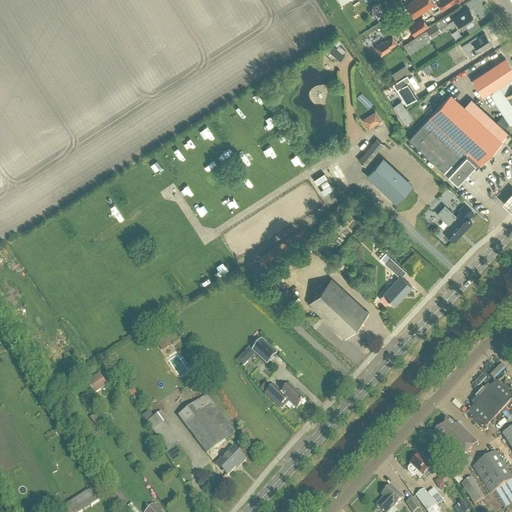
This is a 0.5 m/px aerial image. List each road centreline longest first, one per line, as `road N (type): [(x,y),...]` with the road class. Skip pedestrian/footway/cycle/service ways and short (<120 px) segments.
road 1 (secondary): [(248,511),(511,227)]
road 2 (unclassified): [(329,511),(511,316)]
